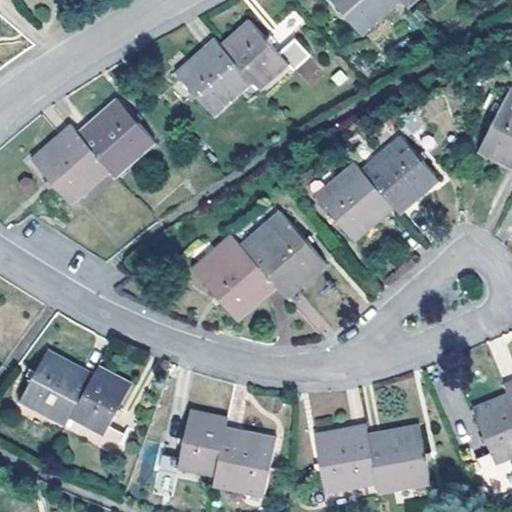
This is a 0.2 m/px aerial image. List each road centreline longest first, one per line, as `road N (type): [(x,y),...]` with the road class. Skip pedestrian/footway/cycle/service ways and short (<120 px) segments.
road 1 (residential): [(0,250),(135,327),(277,367),(335,368)]
road 2 (residential): [(0,114),(166,0)]
road 3 (residential): [(335,368),(415,351),(511,308)]
road 4 (residential): [(442,268),(335,368)]
